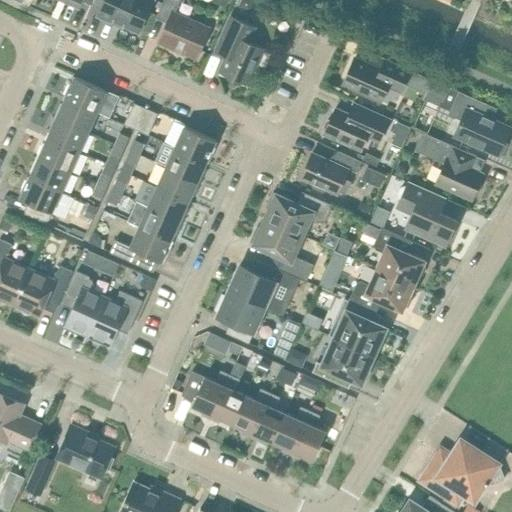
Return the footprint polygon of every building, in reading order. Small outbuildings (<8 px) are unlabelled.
[(93,0),(93,1),(103,5),(98,16),(113,23),(114,20),(123,24),(123,25),(139,32),(147,14),(153,0),(93,0)] [(197,58),(205,40),(210,28),(175,13),(180,0),(163,0),(156,18),(167,23),(158,43),(172,50),(173,47),(197,58)] [(248,84),(264,48),(248,41),(255,27),(231,16),(216,51),(227,56),(220,71),(248,84)] [(381,68),(355,56),(343,84),(381,102),(391,79),(404,85),(411,69),(386,58),(381,68)] [(107,90),(76,76),(73,82),(70,81),(63,96),(97,112),(107,90)] [(440,109),(442,103),(450,86),(433,79),(425,96),(423,102),(440,109)] [(498,154),(500,152),(504,151),(508,143),(505,139),(511,127),(484,115),(489,104),(459,90),(448,115),(461,121),(455,135),(498,154)] [(97,112),(63,96),(63,97),(65,98),(63,103),(61,102),(54,116),(88,131),(97,112)] [(136,129),(146,108),(134,102),(124,124),(136,129)] [(327,119),(324,127),(326,130),(324,133),(361,149),(367,135),(379,141),(389,118),(381,115),(363,107),(354,103),(350,114),(336,107),(330,119),(327,119)] [(148,135),(158,113),(146,108),(136,129),(148,135)] [(79,151),(88,131),(54,116),(48,130),(51,132),(48,137),(79,151)] [(174,120),(164,142),(175,147),(209,162),(216,147),(214,145),(216,139),(185,125),(174,120)] [(477,196),(482,185),(479,184),(484,173),(471,168),(476,156),(458,148),(423,131),(415,150),(445,163),(436,183),(454,192),(472,200),(474,195),(477,196)] [(125,148),(130,137),(120,132),(115,143),(125,148)] [(79,151),(48,137),(46,142),(43,141),(37,156),(70,171),(79,151)] [(140,154),(145,144),(135,139),(130,150),(140,154)] [(125,148),(115,143),(110,154),(120,159),(125,148)] [(208,163),(209,162),(175,147),(167,167),(200,182),(207,167),(204,166),(206,162),(208,163)] [(140,154),(130,150),(125,161),(135,165),(140,154)] [(356,172),(361,160),(357,158),(339,150),(334,161),(312,152),(301,177),(319,185),(338,194),(339,191),(346,195),(351,183),(344,179),(349,168),(356,172)] [(61,190),(70,171),(37,156),(30,170),(33,171),(31,176),(28,174),(28,175),(61,190)] [(139,181),(155,185),(159,172),(144,167),(139,181)] [(194,196),(200,182),(167,167),(158,186),(189,200),(191,195),(194,196)] [(102,172),(97,183),(107,187),(112,176),(102,172)] [(73,195),(61,190),(28,175),(21,191),(24,192),(21,198),(29,202),(24,213),(47,223),(52,212),(63,217),(73,195)] [(117,178),(112,189),(122,194),(127,183),(117,178)] [(406,227),(428,237),(446,245),(458,219),(439,211),(445,198),(408,182),(407,185),(403,185),(400,187),(397,194),(399,197),(401,198),(397,207),(412,213),(406,227)] [(102,198),(107,187),(97,183),(93,194),(102,198)] [(183,221),(189,207),(186,206),(189,200),(158,186),(149,206),(183,221)] [(117,205),(122,194),(112,189),(108,200),(117,205)] [(333,205),(320,199),(302,191),(297,202),(276,192),(276,193),(273,192),(266,207),(269,208),(265,218),(303,236),(309,223),(325,221),(333,205)] [(138,201),(129,221),(140,226),(174,241),(174,240),(171,239),(174,234),(176,235),(183,221),(149,206),(138,201)] [(0,228),(8,232),(15,216),(5,212),(0,222),(0,228)] [(303,236),(265,218),(260,228),(257,227),(250,242),(253,243),(282,256),(277,267),(282,270),(307,281),(314,264),(294,255),(303,236)] [(167,256),(174,241),(140,226),(131,247),(116,240),(110,252),(125,259),(148,269),(153,258),(161,261),(164,255),(167,256)] [(414,285),(419,276),(423,275),(426,267),(424,263),(426,260),(408,252),(413,241),(381,227),(372,247),(383,252),(376,268),(414,285)] [(0,297),(14,303),(30,269),(6,258),(13,243),(0,237),(0,297)] [(324,278),(321,284),(330,288),(333,289),(336,283),(347,257),(335,251),(324,278)] [(265,306),(282,270),(277,267),(259,260),(254,270),(240,264),(229,290),(265,306)] [(59,301),(73,270),(60,265),(54,279),(30,269),(14,303),(39,315),(48,296),(59,301)] [(414,285),(376,268),(369,284),(362,281),(357,282),(349,300),(373,310),(372,311),(376,312),(381,301),(403,311),(405,308),(409,306),(412,299),(410,295),(414,285)] [(89,333),(105,297),(94,292),(95,289),(92,281),(88,279),(89,276),(77,271),(67,293),(78,298),(65,326),(78,332),(80,329),(89,333)] [(133,322),(143,301),(120,290),(116,301),(105,297),(89,333),(98,337),(96,340),(109,346),(122,318),(133,322)] [(249,342),(265,306),(229,290),(217,315),(230,321),(225,332),(249,342)] [(373,355),(379,343),(383,341),(386,334),(385,329),(386,327),(368,320),(372,311),(373,310),(349,300),(345,298),(329,334),(334,336),(333,337),(373,355)] [(300,351),(314,314),(302,309),(288,346),(300,351)] [(368,366),(373,355),(333,337),(321,363),(317,361),(312,371),(340,384),(344,374),(361,382),(362,380),(366,378),(370,370),(368,366)] [(240,378),(246,367),(236,362),(231,374),(230,374),(211,418),(220,422),(222,418),(233,423),(245,394),(235,389),(240,378)] [(211,418),(230,374),(221,370),(216,381),(192,370),(181,394),(194,400),(192,404),(203,410),(202,414),(211,418)] [(251,436),(270,392),(261,388),(256,399),(245,394),(233,423),(244,428),(242,432),(251,436)] [(29,448),(40,425),(18,415),(24,403),(0,392),(0,438),(6,441),(8,439),(29,448)] [(273,441),(286,412),(275,407),(280,396),(270,392),(251,436),(260,440),(262,436),(273,441)] [(291,454),(311,410),(301,406),(296,417),(286,412),(273,441),(284,446),(282,450),(291,454)] [(313,459),(326,430),(315,425),(320,415),(311,410),(291,454),(300,458),(302,454),(313,459)] [(102,477),(116,447),(89,435),(90,433),(71,424),(57,456),(102,477)] [(498,462),(461,439),(447,461),(437,455),(421,479),(458,503),(464,493),(475,499),(485,483),(488,484),(489,482),(492,483),(504,479),(499,467),(497,465),(498,462)] [(40,494),(46,479),(54,461),(41,455),(27,488),(40,494)] [(162,494),(133,482),(119,511),(173,511),(180,499),(163,491),(162,494)] [(456,511),(430,495),(421,508),(411,502),(404,511),(456,511)]
